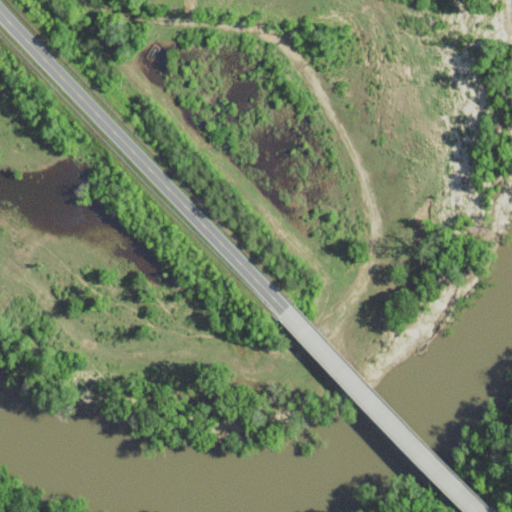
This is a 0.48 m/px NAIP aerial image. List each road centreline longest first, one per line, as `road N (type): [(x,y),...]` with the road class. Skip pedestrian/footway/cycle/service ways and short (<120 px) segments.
road 1 (track): [(91,0),(136,17),(263,31),(281,40),(319,88),(361,172),(373,252),(369,273),(334,328),(295,352)]
road 2 (tertiary): [(286,309),(0,10)]
road 3 (tertiary): [(480,511),(286,309)]
